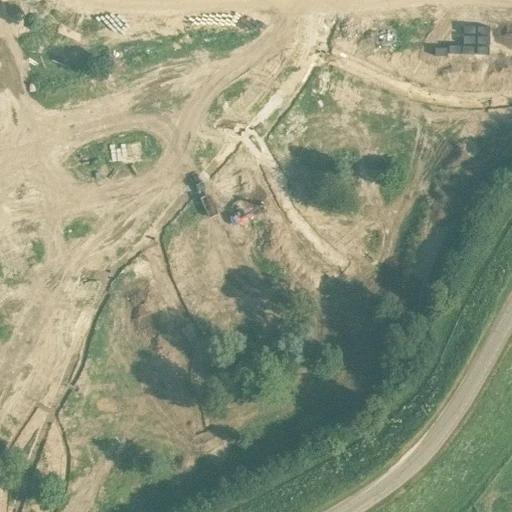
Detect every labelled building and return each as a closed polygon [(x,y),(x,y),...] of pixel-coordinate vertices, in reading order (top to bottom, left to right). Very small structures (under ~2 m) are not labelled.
[(406,15),(389,17),(393,57),(410,55),(406,15)] [(18,58),(14,18),(0,19),(0,41),(2,59),(18,58)] [(453,18),(436,20),(441,60),(457,58),(453,18)] [(498,18),(482,19),(485,59),(502,58),(498,18)] [(56,19),(54,58),(71,59),(73,19),(56,19)] [(108,24),(102,64),(118,66),(125,27),(108,24)] [(157,40),(141,76),(156,83),(172,46),(157,40)] [(205,52),(186,87),(201,95),(220,60),(205,52)] [(258,60),(234,92),(247,102),(272,71),(258,60)] [(142,91),(134,62),(114,68),(122,96),(142,91)] [(328,64),(305,96),(318,106),(342,74),(328,64)] [(54,89),(61,112),(88,104),(81,81),(54,89)] [(369,81),(354,118),(369,124),(384,87),(369,81)] [(20,128),(46,119),(38,95),(12,103),(20,128)] [(493,107),(475,110),(481,149),(499,147),(493,107)] [(429,108),(429,148),(446,148),(446,108),(429,108)] [(170,122),(168,139),(208,143),(210,126),(170,122)] [(346,149),(398,151),(398,135),(347,133),(346,149)] [(144,134),(128,138),(138,177),(154,173),(144,134)] [(287,141),(263,141),(264,158),(288,157),(287,141)] [(100,142),(83,144),(88,184),(105,182),(100,142)] [(53,146),(36,146),(37,186),(54,186),(53,146)] [(245,195),(245,177),(206,176),(205,194),(245,195)] [(350,176),(349,193),(388,195),(389,178),(350,176)] [(432,203),(397,222),(405,237),(440,217),(432,203)] [(145,222),(145,208),(113,208),(113,222),(145,222)] [(0,214),(0,217),(3,233),(21,230),(17,211),(0,214)] [(338,218),(336,233),(379,237),(381,222),(338,218)] [(244,237),(245,220),(202,219),(202,236),(244,237)] [(107,259),(104,238),(81,241),(84,262),(107,259)] [(48,241),(51,269),(67,267),(64,239),(48,241)] [(137,261),(137,243),(117,243),(117,261),(137,261)] [(0,259),(18,258),(16,244),(0,245),(0,259)] [(198,260),(198,275),(244,276),(244,261),(198,260)] [(0,282),(0,299),(31,297),(30,280),(0,282)] [(82,290),(59,295),(63,309),(85,304),(82,290)] [(226,327),(228,315),(202,311),(200,324),(226,327)] [(40,318),(0,328),(0,340),(1,345),(44,334),(40,318)] [(62,349),(104,345),(102,328),(61,332),(62,349)] [(214,354),(182,353),(182,367),(214,367),(214,354)] [(80,382),(112,378),(111,364),(78,368),(80,382)] [(6,376),(9,391),(46,383),(43,369),(6,376)] [(96,403),(80,405),(81,418),(124,413),(122,396),(96,398),(96,403)] [(14,415),(18,431),(61,421),(57,405),(14,415)] [(304,438),(323,432),(317,412),(298,419),(304,438)] [(272,418),(256,422),(265,458),(281,454),(272,418)] [(223,478),(240,476),(235,427),(217,429),(223,478)] [(96,461),(133,453),(130,439),(93,447),(96,461)] [(66,448),(28,461),(34,477),(71,463),(66,448)] [(178,478),(169,479),(171,496),(198,492),(194,460),(176,463),(178,478)] [(133,511),(151,511),(148,483),(131,485),(133,511)]
